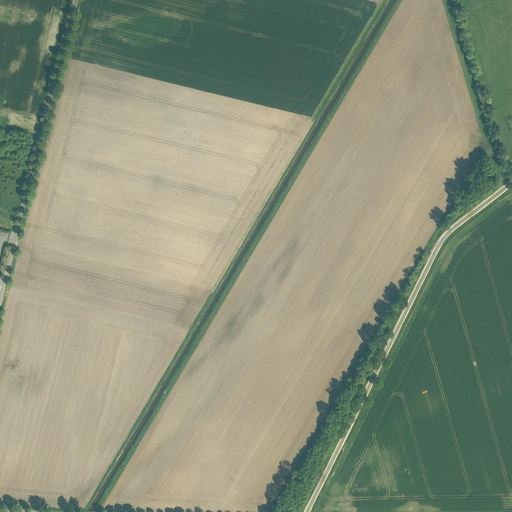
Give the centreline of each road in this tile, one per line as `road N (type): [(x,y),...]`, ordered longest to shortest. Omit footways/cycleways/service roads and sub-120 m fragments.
road 1 (tertiary): [(306,511),(443,237),(511,182)]
road 2 (unclassified): [(0,298),(75,0)]
